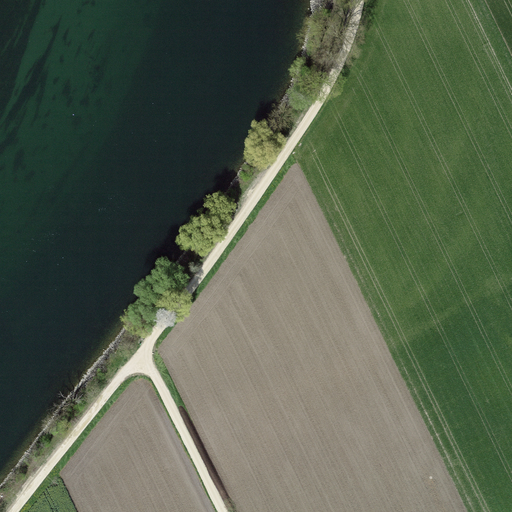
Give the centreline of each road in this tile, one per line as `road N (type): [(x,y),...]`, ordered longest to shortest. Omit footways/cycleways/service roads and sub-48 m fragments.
road 1 (unclassified): [(358,0),(335,71),(308,117),(140,350)]
road 2 (unclassified): [(220,511),(140,350)]
road 3 (track): [(13,511),(121,375)]
